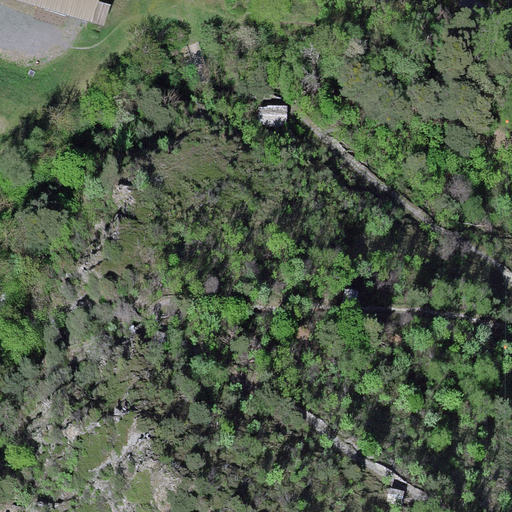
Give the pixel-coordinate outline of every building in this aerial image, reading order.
[(101,0),(16,0),(95,24),(101,0)] [(286,111),(259,111),(259,126),(285,127),(286,111)] [(355,297),(345,296),(344,304),(354,306),(355,297)] [(166,340),(157,334),(153,341),(161,347),(166,340)] [(403,495),(390,492),(388,501),(401,504),(403,495)]
